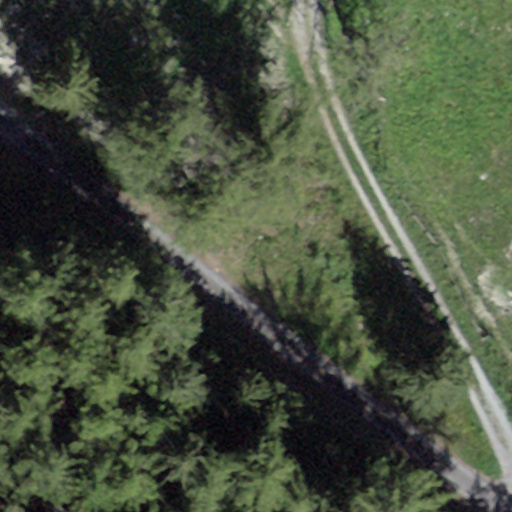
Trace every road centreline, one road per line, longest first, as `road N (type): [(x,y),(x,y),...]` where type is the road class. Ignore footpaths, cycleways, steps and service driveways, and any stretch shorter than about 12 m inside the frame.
road 1 (track): [(488,511),(0,126)]
road 2 (track): [(312,0),(318,66),(346,146),(511,444)]
